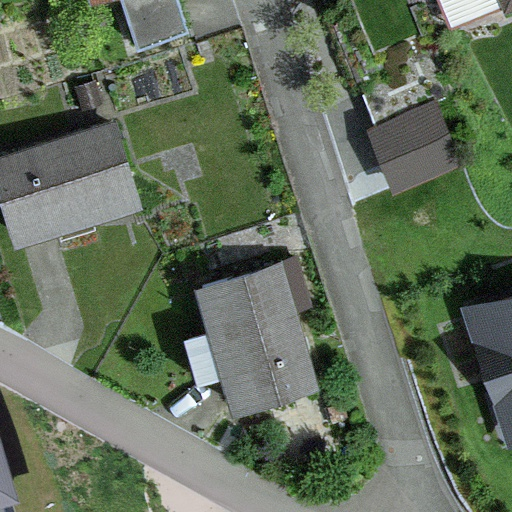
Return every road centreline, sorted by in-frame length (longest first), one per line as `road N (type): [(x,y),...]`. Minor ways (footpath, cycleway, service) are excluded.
road 1 (residential): [(254,0),(404,474),(400,511)]
road 2 (residential): [(0,354),(289,511)]
